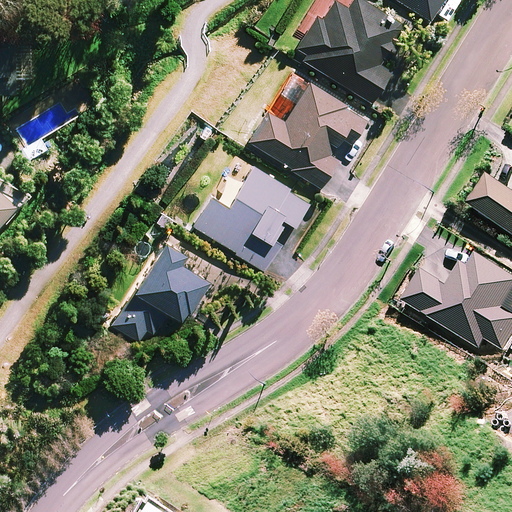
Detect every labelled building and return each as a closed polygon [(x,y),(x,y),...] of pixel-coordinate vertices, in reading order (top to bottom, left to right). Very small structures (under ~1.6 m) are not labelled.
[(404,30),(357,0),(350,0),(347,5),(339,0),(333,0),(323,16),(318,13),(293,51),(371,101),(392,70),(383,64),(404,30)] [(399,0),(431,19),(443,0),(399,0)] [(18,34),(0,33),(0,91),(17,91),(18,34)] [(367,118),(309,80),(284,118),(268,108),(248,137),(321,185),(339,159),(329,152),(341,135),(351,142),(367,118)] [(211,190),(192,220),(197,223),(208,231),(264,269),(282,241),(274,236),(286,218),(294,224),(309,203),(251,163),(226,200),(211,190)] [(511,189),(493,176),(473,205),(511,232),(511,189)] [(0,222),(17,203),(0,188),(0,222)] [(187,249),(167,236),(112,323),(140,341),(148,329),(156,334),(171,310),(183,318),(209,276),(181,258),(187,249)] [(511,299),(511,274),(477,252),(454,286),(425,268),(403,302),(481,352),(488,342),(502,351),(511,336),(511,311),(506,308),(511,299)]
